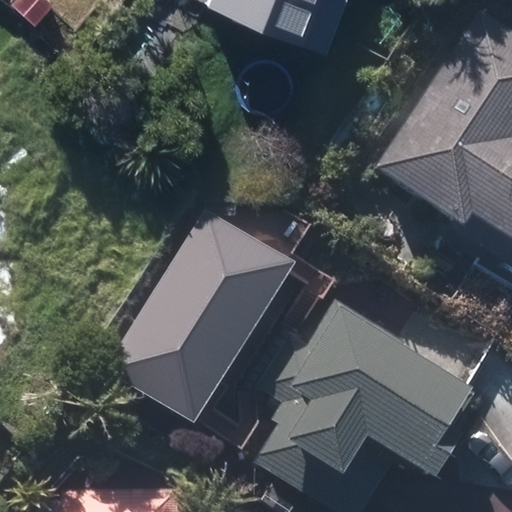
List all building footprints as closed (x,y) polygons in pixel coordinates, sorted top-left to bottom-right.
[(12,0),(10,3),(32,24),(50,5),(45,0),(12,0)] [(207,0),(318,48),(338,0),(207,0)] [(478,0),(478,11),(504,11),(504,0),(478,0)] [(446,243),(511,284),(511,51),(468,24),(369,181),(452,232),(446,243)] [(254,469),(324,511),(363,511),(394,461),(431,482),(458,440),(441,429),(463,394),(333,313),(308,354),(285,340),(254,390),(282,407),(273,423),(279,428),(254,469)] [(171,511),(172,491),(160,491),(105,490),(56,489),(56,511),(171,511)]
